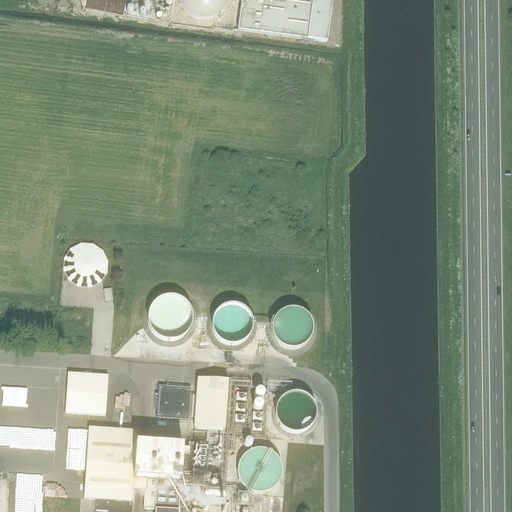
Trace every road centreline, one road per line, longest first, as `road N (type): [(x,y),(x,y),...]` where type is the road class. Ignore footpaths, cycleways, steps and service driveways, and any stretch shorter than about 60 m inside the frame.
road 1 (trunk): [(469,0),(475,511)]
road 2 (trunk): [(498,511),(492,0)]
